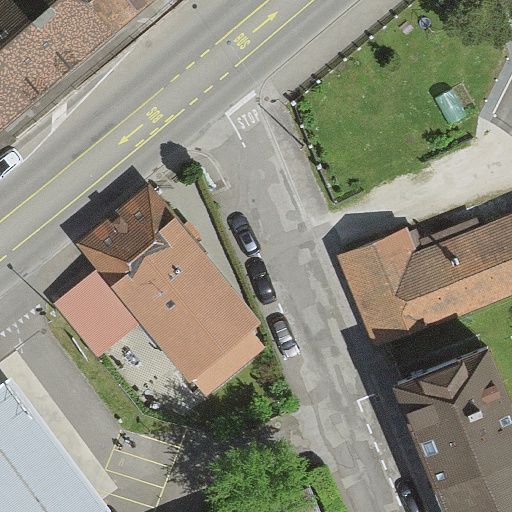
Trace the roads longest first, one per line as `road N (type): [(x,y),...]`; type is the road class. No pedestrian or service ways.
road 1 (residential): [(193,75),(230,134),(382,511)]
road 2 (primary): [(193,75),(0,237)]
